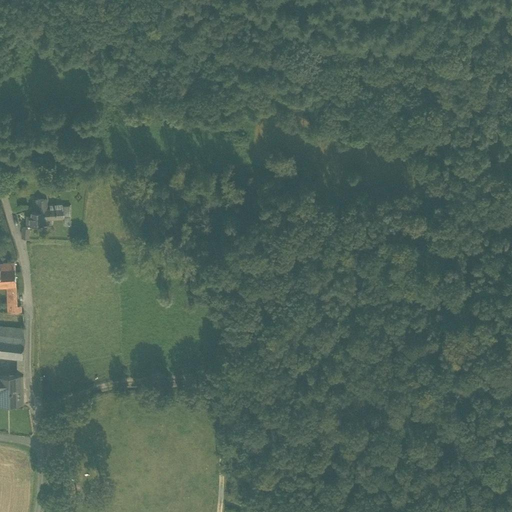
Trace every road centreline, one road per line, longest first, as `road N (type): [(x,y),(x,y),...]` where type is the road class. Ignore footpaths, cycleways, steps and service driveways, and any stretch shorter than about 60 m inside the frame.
road 1 (unclassified): [(32,408),(125,383),(209,383),(219,400),(219,511)]
road 2 (residential): [(0,185),(23,262),(32,408)]
